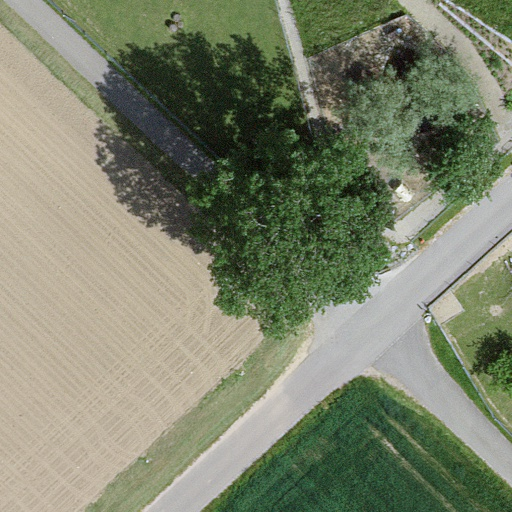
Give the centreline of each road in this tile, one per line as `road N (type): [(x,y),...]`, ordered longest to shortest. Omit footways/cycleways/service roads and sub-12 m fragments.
road 1 (track): [(19,0),(370,328)]
road 2 (residential): [(370,328),(167,511)]
road 3 (unclassified): [(370,328),(511,467)]
road 4 (residential): [(511,198),(370,328)]
